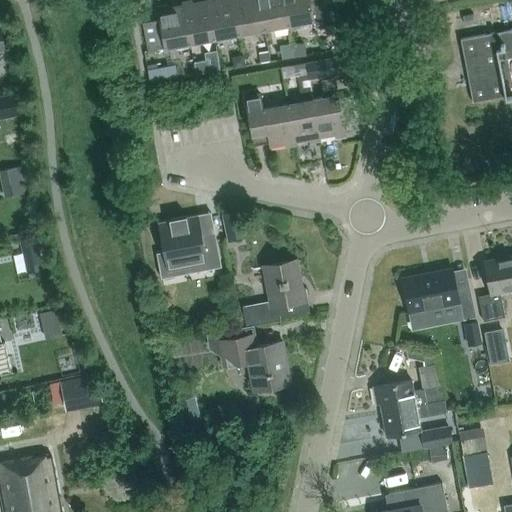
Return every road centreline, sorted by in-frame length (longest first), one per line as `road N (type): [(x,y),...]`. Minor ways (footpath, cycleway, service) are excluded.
road 1 (residential): [(306,511),(365,218)]
road 2 (residential): [(365,218),(410,0)]
road 3 (unclassified): [(365,218),(176,177)]
road 4 (residential): [(365,218),(400,231),(511,210)]
